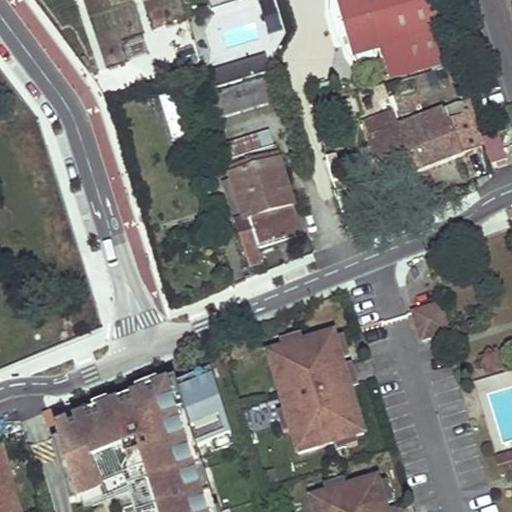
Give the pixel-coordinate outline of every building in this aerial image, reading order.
[(261,0),(205,0),(209,13),(261,0)] [(359,5),(357,0),(344,0),(347,8),(359,5)] [(437,0),(357,0),(359,5),(347,8),(358,48),(379,43),(390,76),(410,70),(412,78),(457,63),(437,0)] [(385,77),(373,80),(385,119),(397,115),(385,77)] [(271,105),(263,80),(211,95),(219,122),(271,105)] [(172,97),(160,101),(173,140),(185,136),(172,97)] [(484,148),(468,100),(400,126),(416,174),(484,148)] [(416,174),(400,126),(397,115),(385,119),(364,124),(369,140),(370,140),(385,185),(416,174)] [(501,138),(483,142),(489,166),(506,162),(501,138)] [(265,152),(260,139),(227,148),(232,162),(265,152)] [(303,240),(275,148),(265,152),(232,162),(228,163),(246,224),(237,228),(251,268),(264,263),(262,256),(303,240)] [(419,326),(441,320),(445,335),(448,333),(440,305),(415,313),(419,326)] [(419,326),(423,341),(445,335),(441,320),(419,326)] [(337,340),(335,334),(304,343),(293,347),(269,354),(289,421),(292,432),(299,454),(345,440),(356,437),(364,435),(351,387),(341,390),(339,381),(343,380),(340,369),(345,368),(340,350),(337,340)] [(293,347),(304,343),(302,335),(291,338),(293,347)] [(337,340),(340,350),(348,348),(345,338),(337,340)] [(345,368),(348,379),(356,376),(353,365),(345,368)] [(348,379),(345,368),(340,369),(343,380),(339,381),(341,390),(351,387),(348,379)] [(216,378),(214,370),(189,379),(192,388),(216,378)] [(200,451),(232,435),(216,378),(192,388),(189,379),(78,424),(81,432),(55,442),(73,504),(84,501),(105,496),(101,482),(108,480),(110,487),(132,481),(137,497),(140,508),(137,509),(137,511),(210,511),(209,508),(205,509),(201,492),(197,478),(191,460),(192,456),(200,451)] [(289,421),(281,424),(284,434),(292,432),(289,421)] [(53,434),(55,442),(81,432),(78,424),(53,434)] [(359,446),(356,437),(345,440),(348,449),(359,446)] [(206,475),(200,451),(192,456),(191,460),(197,478),(206,475)] [(0,511),(20,511),(11,478),(8,479),(1,457),(0,457),(0,511)] [(508,474),(504,458),(497,459),(502,476),(508,474)] [(388,511),(383,496),(380,485),(378,479),(347,488),(337,492),(312,499),(315,511),(388,511)] [(101,482),(105,496),(84,501),(87,511),(137,497),(132,481),(110,487),(108,480),(101,482)] [(337,492),(347,488),(345,480),(334,483),(337,492)] [(380,485),(383,496),(392,493),(388,482),(380,485)] [(211,489),(201,492),(205,509),(209,508),(216,506),(211,489)]
